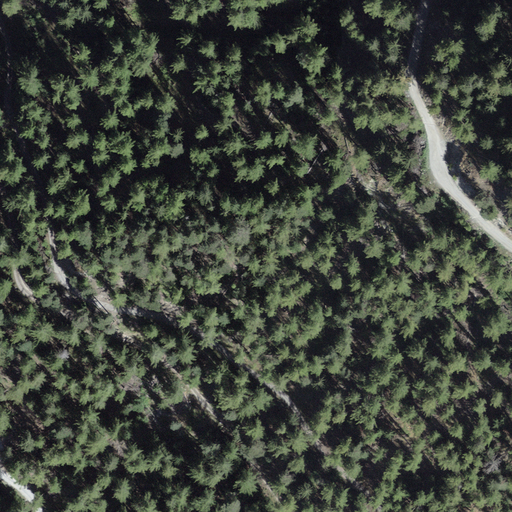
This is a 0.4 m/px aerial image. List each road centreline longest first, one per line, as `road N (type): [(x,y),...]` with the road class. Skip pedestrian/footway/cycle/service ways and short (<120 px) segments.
road 1 (track): [(382,511),(269,386),(234,359),(59,278),(38,190),(8,115),(9,49),(0,21)]
road 2 (track): [(289,511),(220,416),(145,340),(43,307),(21,281),(0,179)]
road 3 (track): [(419,0),(412,79),(442,184),(511,243)]
